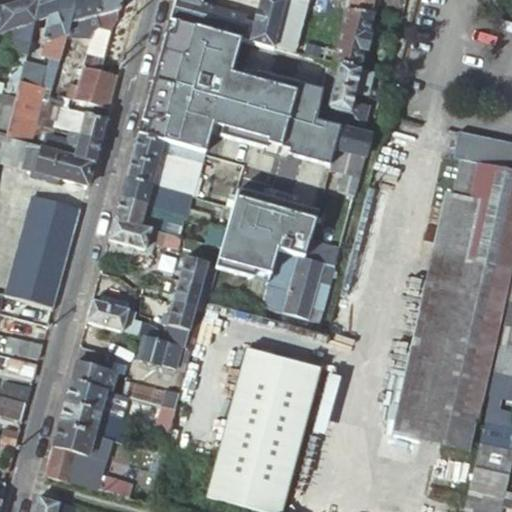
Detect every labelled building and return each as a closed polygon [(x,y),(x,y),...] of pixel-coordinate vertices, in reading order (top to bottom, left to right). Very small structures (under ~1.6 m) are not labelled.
[(38,0),(21,0),(1,7),(0,11),(0,33),(7,31),(2,51),(14,54),(5,90),(16,93),(23,61),(33,23),(38,0)] [(14,97),(5,135),(29,142),(41,94),(48,96),(49,92),(55,68),(65,31),(72,0),(38,0),(33,23),(44,19),(38,41),(42,40),(38,57),(46,60),(45,66),(23,61),(16,93),(14,97)] [(94,0),(72,0),(65,31),(79,27),(80,27),(79,24),(86,23),(85,17),(91,15),(94,0)] [(114,0),(94,0),(91,15),(94,25),(110,29),(115,20),(112,7),(114,7),(114,0)] [(109,31),(107,39),(117,41),(122,22),(130,23),(136,0),(114,0),(114,7),(112,7),(115,20),(110,29),(109,31)] [(184,0),(171,0),(167,17),(271,45),(282,1),(281,0),(238,0),(235,12),(198,1),(197,3),(184,0)] [(343,0),(342,8),(367,12),(369,13),(371,0),(343,0)] [(271,45),(290,51),(301,5),(282,1),(271,45)] [(0,11),(1,7),(0,7),(0,133),(5,135),(14,97),(0,94),(0,11)] [(330,64),(354,70),(361,38),(364,25),(367,12),(342,8),(330,63),(330,64)] [(330,151),(337,128),(310,120),(312,113),(328,117),(331,110),(315,106),(315,108),(259,92),(271,45),(167,17),(142,111),(148,115),(150,115),(247,143),(250,129),(330,151)] [(364,25),(361,38),(367,39),(370,26),(364,25)] [(79,27),(65,31),(55,68),(68,71),(71,59),(70,58),(79,27)] [(315,108),(315,106),(320,85),(325,62),(290,51),(271,45),(259,92),(315,108)] [(325,62),(320,85),(350,92),(349,93),(361,95),(367,72),(354,70),(330,64),(330,63),(325,62)] [(80,74),(74,99),(90,103),(99,70),(82,65),(80,74)] [(55,68),(49,92),(63,96),(74,99),(80,74),(68,71),(55,68)] [(90,103),(107,108),(116,75),(99,70),(90,103)] [(351,117),(354,105),(347,103),(349,93),(350,92),(320,85),(315,106),(331,110),(345,112),(344,114),(351,117)] [(49,92),(48,96),(47,101),(60,105),(63,96),(49,92)] [(357,118),(363,120),(365,114),(363,113),(364,107),(354,105),(351,117),(357,118)] [(79,134),(98,139),(104,118),(60,106),(56,120),(43,117),(41,125),(53,128),(53,127),(79,134)] [(331,110),(328,117),(355,125),(357,118),(351,117),(344,114),(345,112),(331,110)] [(241,163),(247,143),(150,115),(148,115),(142,111),(136,133),(173,144),(228,159),(241,163)] [(41,125),(39,134),(50,137),(53,128),(41,125)] [(383,125),(370,176),(396,182),(409,131),(383,125)] [(335,192),(350,195),(365,136),(337,128),(330,151),(326,169),(340,172),(335,192)] [(0,159),(85,185),(92,160),(49,148),(29,142),(5,135),(0,133),(0,159)] [(173,144),(136,133),(124,176),(175,190),(189,194),(195,174),(167,166),(173,144)] [(49,148),(92,160),(98,139),(79,134),(77,138),(70,136),(66,138),(63,147),(51,144),(49,148)] [(511,230),(511,150),(455,137),(449,164),(458,167),(450,202),(447,217),(463,220),(414,439),(463,451),(511,230)] [(238,178),(241,163),(228,159),(224,174),(238,178)] [(175,190),(124,176),(118,197),(165,210),(169,211),(175,190)] [(31,194),(4,293),(51,306),(79,208),(31,194)] [(165,210),(118,197),(113,218),(163,232),(171,234),(175,223),(162,219),(165,210)] [(447,217),(450,202),(442,200),(439,215),(447,217)] [(183,215),(205,221),(207,213),(185,207),(183,215)] [(390,434),(414,439),(463,220),(447,217),(439,215),(390,434)] [(163,232),(113,218),(107,239),(143,248),(146,239),(155,241),(160,242),(163,232)] [(200,242),(212,245),(215,233),(203,230),(200,242)] [(171,234),(163,232),(160,242),(169,245),(172,234),(171,234)] [(177,247),(180,237),(172,234),(169,245),(177,247)] [(206,293),(259,308),(274,252),(275,247),(223,234),(214,267),(207,289),(206,293)] [(146,239),(143,248),(150,250),(155,241),(146,239)] [(305,260),(331,268),(336,250),(309,243),(305,260)] [(274,252),(259,308),(316,324),(319,314),(308,311),(316,282),(326,285),(331,268),(305,260),(274,252)] [(177,280),(207,289),(214,267),(205,265),(206,262),(184,256),(177,280)] [(201,310),(206,293),(207,289),(177,280),(171,301),(201,310)] [(308,311),(319,314),(326,285),(316,282),(308,311)] [(100,293),(98,302),(126,309),(129,301),(100,293)] [(130,320),(132,321),(134,311),(126,309),(98,302),(90,299),(84,322),(120,332),(125,319),(130,320)] [(190,351),(201,310),(171,301),(161,335),(159,342),(182,349),(188,350),(190,351)] [(511,308),(505,308),(499,330),(511,332),(511,308)] [(126,334),(130,320),(125,319),(120,332),(126,334)] [(152,340),(154,331),(150,328),(146,324),(132,321),(130,320),(126,334),(144,339),(145,338),(152,340)] [(509,357),(511,357),(511,332),(499,330),(494,354),(509,357)] [(159,342),(161,335),(154,331),(152,340),(159,342)] [(37,359),(41,343),(15,337),(11,352),(37,359)] [(182,349),(159,342),(152,340),(145,338),(144,339),(138,360),(160,368),(161,365),(176,369),(182,349)] [(106,353),(78,346),(73,361),(102,369),(106,353)] [(188,350),(182,349),(176,369),(182,371),(188,350)] [(205,496),(267,511),(278,511),(316,370),(243,352),(205,496)] [(494,354),(489,375),(504,378),(509,357),(494,354)] [(6,371),(32,378),(35,364),(10,357),(6,371)] [(73,361),(68,381),(98,389),(105,391),(109,392),(114,373),(102,369),(73,361)] [(489,375),(484,398),(499,401),(502,388),(511,390),(511,379),(504,378),(489,375)] [(68,381),(62,402),(98,413),(105,391),(98,389),(68,381)] [(0,393),(0,396),(25,403),(29,388),(3,382),(0,393)] [(511,390),(502,388),(499,401),(511,404),(511,390)] [(174,410),(178,394),(164,390),(160,406),(174,410)] [(0,413),(20,419),(25,403),(0,396),(0,413)] [(484,398),(479,423),(508,429),(511,416),(496,413),(499,401),(484,398)] [(62,402),(56,425),(93,435),(95,428),(99,429),(100,422),(96,421),(98,413),(62,402)] [(153,429),(167,433),(174,410),(160,406),(153,429)] [(473,447),(511,455),(511,442),(505,441),(508,429),(479,423),(473,447)] [(56,425),(42,476),(82,487),(97,436),(93,435),(56,425)] [(6,435),(13,437),(15,431),(7,429),(6,435)] [(6,435),(0,433),(0,440),(11,444),(13,437),(6,435)] [(467,474),(503,479),(507,463),(511,464),(511,455),(473,447),(467,474)] [(463,495),(464,496),(499,502),(503,479),(467,474),(463,495)] [(133,502),(147,505),(154,478),(141,475),(133,502)] [(70,511),(72,506),(36,496),(31,511),(70,511)] [(464,496),(460,511),(496,511),(499,502),(464,496)]
